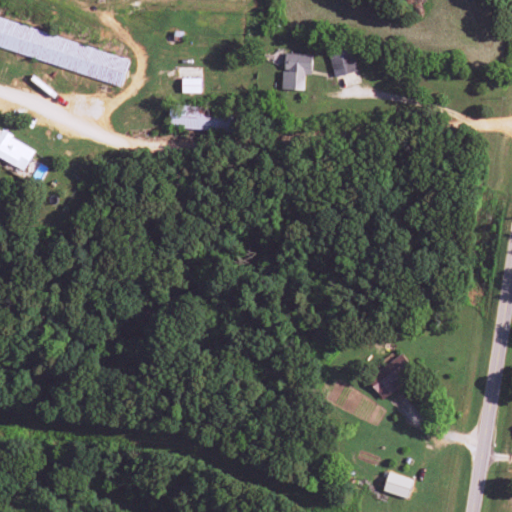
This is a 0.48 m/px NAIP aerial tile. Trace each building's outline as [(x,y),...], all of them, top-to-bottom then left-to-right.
[(356,72),(351,43),(327,48),(332,77),(356,72)] [(304,91),(305,74),(311,75),(312,54),(284,53),(282,90),(304,91)] [(201,78),(182,78),(181,93),(200,93),(201,78)] [(230,131),(231,117),(218,117),(219,108),(170,105),(168,127),(230,131)] [(0,157),(24,170),(35,149),(0,130),(0,157)] [(416,372),(401,353),(367,380),(381,398),(416,372)] [(413,480),(389,472),(383,491),(407,498),(413,480)]
